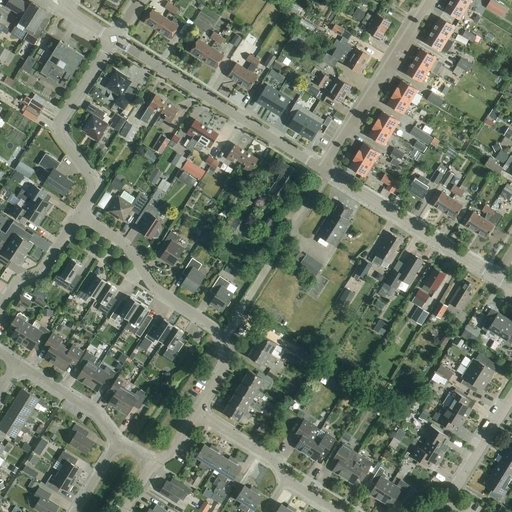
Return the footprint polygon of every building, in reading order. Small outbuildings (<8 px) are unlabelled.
[(16,26),(26,32),(37,39),(48,21),(43,18),(45,16),(19,0),(8,0),(4,7),(21,18),(16,26)] [(460,21),(467,9),(453,0),(451,0),(444,11),(460,21)] [(453,0),(467,9),(472,0),(453,0)] [(491,0),(486,8),(502,17),(506,9),(491,0)] [(169,11),(173,5),(168,3),(164,8),(169,11)] [(207,4),(196,21),(210,30),(221,13),(207,4)] [(173,5),(169,11),(175,15),(179,9),(173,5)] [(355,13),(385,31),(391,23),(377,14),(375,18),(367,13),(367,14),(358,8),(355,13)] [(156,31),(165,18),(152,10),(144,23),(156,31)] [(380,39),(385,31),(355,13),(353,16),(362,22),(362,23),(369,27),(367,31),(380,39)] [(165,18),(156,31),(169,39),(178,26),(165,18)] [(432,31),(448,40),(455,28),(440,19),(432,31)] [(348,41),(352,35),(335,24),(331,30),(348,41)] [(26,32),(16,26),(15,26),(15,25),(9,34),(20,41),(26,32)] [(473,42),(476,37),(465,30),(462,36),(473,42)] [(441,52),(448,40),(432,31),(425,43),(441,52)] [(215,42),(219,35),(214,32),(210,38),(215,42)] [(249,34),(244,40),(252,46),(256,39),(249,34)] [(219,35),(215,42),(220,45),(224,39),(219,35)] [(237,47),(243,38),(237,35),(232,43),(237,47)] [(295,35),(291,40),(296,43),(299,38),(295,35)] [(203,61),(211,48),(198,39),(189,53),(203,61)] [(65,87),(84,57),(60,41),(41,72),(65,87)] [(351,57),(365,65),(370,56),(356,48),(355,51),(340,42),(337,48),(344,53),(351,57)] [(0,45),(0,60),(4,63),(5,61),(8,63),(14,55),(10,53),(10,52),(0,45)] [(211,48),(203,61),(216,69),(224,56),(211,48)] [(360,74),(365,65),(351,57),(344,53),(337,48),(332,56),(360,74)] [(413,62),(429,72),(436,60),(421,50),(413,62)] [(269,69),(277,58),(271,54),(263,65),(269,69)] [(251,64),(254,58),(249,55),(245,60),(251,64)] [(30,74),(37,62),(30,57),(22,69),(30,74)] [(246,70),(238,84),(249,91),(257,77),(252,74),(260,62),(254,58),(251,64),(246,70)] [(468,73),(473,66),(462,58),(457,66),(468,73)] [(422,83),(429,72),(413,62),(406,74),(422,83)] [(246,70),(236,64),(227,77),(238,84),(246,70)] [(124,110),(129,102),(122,97),(131,82),(126,79),(127,78),(115,70),(110,78),(111,79),(106,88),(119,96),(114,104),(124,110)] [(318,79),(346,96),(351,88),(337,79),(334,84),(328,79),(328,78),(321,73),(318,79)] [(341,105),(346,96),(318,79),(314,84),(322,89),(323,87),(329,92),(327,96),(341,105)] [(394,93),(410,103),(418,91),(402,81),(394,93)] [(317,97),(320,91),(308,84),(304,90),(317,97)] [(269,109),(279,93),(272,88),(268,86),(257,102),(261,105),(269,109)] [(104,104),(108,98),(101,94),(102,92),(95,88),(90,95),(104,104)] [(279,93),(269,109),(280,117),(291,100),(279,93)] [(403,115),(410,103),(394,93),(387,105),(403,115)] [(427,100),(440,108),(444,101),(431,93),(427,100)] [(41,113),(47,102),(35,95),(28,106),(41,113)] [(161,113),(167,103),(155,96),(147,109),(140,120),(146,124),(153,113),(153,112),(155,109),(161,113)] [(167,103),(161,113),(167,116),(164,120),(170,124),(179,111),(167,103)] [(295,116),(288,127),(300,134),(313,113),(296,103),(289,113),(295,116)] [(98,142),(103,134),(102,134),(108,125),(101,120),(105,114),(91,104),(86,111),(92,115),(82,130),(87,134),(87,135),(98,142)] [(35,122),(40,114),(28,107),(23,115),(35,122)] [(493,109),(489,115),(496,120),(501,113),(493,109)] [(110,126),(119,132),(126,121),(114,113),(110,121),(112,123),(110,126)] [(313,113),(300,134),(312,141),(324,120),(313,113)] [(375,125),(391,135),(398,123),(382,113),(375,125)] [(493,124),(486,120),(483,124),(491,129),(493,124)] [(194,148),(207,128),(195,121),(187,134),(193,138),(189,144),(194,148)] [(132,141),(139,129),(127,122),(120,134),(132,141)] [(384,147),(391,135),(375,125),(368,137),(384,147)] [(433,137),(414,126),(410,133),(429,145),(433,137)] [(177,134),(184,136),(186,130),(179,128),(177,134)] [(207,128),(194,148),(199,151),(204,145),(210,149),(218,136),(207,128)] [(511,142),(511,131),(508,129),(503,137),(511,142)] [(174,135),(171,140),(176,144),(180,138),(174,135)] [(163,136),(154,150),(162,154),(170,141),(163,136)] [(423,154),(427,148),(417,141),(413,148),(423,154)] [(499,143),(492,147),(495,152),(502,149),(499,143)] [(356,156),(372,166),(379,154),(363,144),(356,156)] [(240,163),(246,153),(235,146),(226,159),(232,163),(234,159),(240,163)] [(390,156),(401,162),(405,155),(394,149),(390,156)] [(410,152),(409,155),(420,162),(423,156),(414,150),(412,153),(410,152)] [(498,155),(511,163),(511,157),(501,151),(498,155)] [(511,163),(498,155),(493,152),(490,156),(495,159),(496,159),(511,168),(511,169),(509,174),(511,175),(511,163)] [(246,153),(240,163),(246,166),(243,170),(249,173),(258,160),(246,153)] [(65,196),(73,184),(60,175),(61,174),(56,171),(60,163),(46,154),(38,165),(51,173),(45,183),(65,196)] [(177,154),(172,163),(180,169),(186,159),(177,154)] [(365,178),(372,166),(356,156),(348,168),(365,178)] [(397,169),(401,162),(390,156),(386,162),(397,169)] [(211,166),(214,161),(208,158),(205,163),(211,166)] [(489,159),(484,167),(499,176),(503,169),(495,164),(496,163),(489,159)] [(448,170),(451,164),(451,163),(452,161),(450,160),(445,168),(440,165),(431,181),(437,185),(447,170),(448,170)] [(214,161),(211,166),(216,169),(219,164),(214,161)] [(24,177),(30,168),(20,162),(14,170),(24,177)] [(281,203),(299,173),(283,162),(276,173),(280,175),(267,194),(281,203)] [(196,166),(191,174),(200,180),(205,172),(196,166)] [(20,184),(24,178),(16,172),(12,179),(20,184)] [(154,186),(160,175),(155,172),(148,183),(154,186)] [(446,188),(454,176),(448,172),(440,185),(446,188)] [(242,185),(246,179),(240,175),(236,181),(242,185)] [(161,185),(169,190),(174,181),(166,176),(161,185)] [(428,182),(420,177),(418,180),(415,178),(407,190),(422,199),(429,188),(426,186),(428,182)] [(121,191),(126,183),(116,178),(112,185),(121,191)] [(392,179),(386,189),(397,197),(404,186),(392,179)] [(28,193),(27,195),(32,198),(28,204),(33,207),(44,215),(46,212),(48,213),(53,205),(52,204),(48,201),(47,203),(43,200),(39,197),(43,192),(40,190),(33,185),(29,191),(28,193)] [(511,196),(511,187),(506,185),(503,191),(511,196)] [(456,195),(459,190),(453,186),(450,192),(456,195)] [(233,209),(243,194),(237,190),(228,206),(233,209)] [(459,190),(456,195),(461,199),(464,193),(459,190)] [(443,213),(452,200),(441,193),(433,207),(443,213)] [(138,215),(148,200),(139,194),(131,205),(118,196),(113,205),(112,204),(106,212),(118,220),(119,219),(124,222),(131,210),(138,215)] [(452,200),(443,213),(454,220),(463,207),(452,200)] [(156,237),(157,237),(158,236),(159,235),(159,233),(159,232),(158,231),(158,230),(157,229),(162,222),(155,218),(160,211),(148,203),(139,216),(146,221),(139,231),(151,239),(152,237),(153,238),(154,238),(155,238),(156,237)] [(346,220),(352,211),(339,203),(333,212),(331,211),(316,234),(329,243),(335,247),(349,225),(351,226),(352,224),(346,220)] [(17,204),(10,215),(24,224),(28,218),(35,223),(34,224),(39,227),(44,219),(42,218),(44,215),(33,207),(28,204),(25,209),(17,204)] [(487,214),(490,208),(485,205),(481,211),(487,214)] [(484,220),(475,233),(486,240),(494,226),(489,223),(492,217),(492,218),(496,212),(490,208),(487,214),(484,220)] [(475,233),(484,220),(473,213),(465,226),(475,233)] [(248,223),(237,216),(234,214),(226,227),(240,236),(248,223)] [(5,234),(2,239),(9,244),(25,255),(27,252),(29,253),(34,245),(29,241),(21,236),(25,231),(12,223),(5,234)] [(173,266),(183,249),(176,245),(181,238),(171,231),(161,247),(166,250),(160,258),(173,266)] [(207,247),(213,240),(206,234),(200,241),(207,247)] [(397,253),(394,251),(401,241),(390,234),(372,264),(379,268),(381,266),(386,269),(390,263),(390,264),(397,253)] [(0,241),(0,263),(2,265),(7,257),(12,260),(15,262),(15,264),(19,267),(25,259),(23,258),(25,255),(9,244),(2,239),(0,241)] [(316,278),(323,266),(305,255),(298,267),(316,278)] [(408,285),(423,262),(412,255),(404,266),(398,262),(377,294),(383,299),(386,295),(391,298),(403,281),(408,285)] [(194,293),(205,276),(197,271),(202,265),(192,258),(182,273),(187,277),(182,285),(194,293)] [(70,261),(67,259),(62,267),(65,269),(60,276),(57,274),(53,281),(71,293),(82,277),(77,274),(82,266),(72,259),(70,261)] [(364,279),(371,267),(363,263),(356,274),(364,279)] [(229,275),(233,269),(228,266),(224,271),(229,275)] [(434,293),(445,276),(434,269),(427,279),(426,279),(422,285),(434,293)] [(96,299),(107,282),(97,276),(92,284),(87,281),(76,296),(85,302),(90,295),(96,299)] [(222,312),(233,295),(226,290),(230,284),(219,276),(210,291),(216,295),(210,304),(222,312)] [(107,282),(96,299),(102,303),(98,310),(107,316),(117,300),(112,297),(117,289),(107,282)] [(473,286),(466,282),(464,284),(462,282),(449,304),(461,312),(470,297),(467,295),(473,286)] [(36,289),(32,294),(38,298),(41,292),(36,289)] [(346,289),(338,302),(343,305),(350,292),(346,289)] [(421,309),(429,297),(419,290),(411,303),(421,309)] [(28,308),(31,303),(20,296),(14,305),(19,308),(21,304),(28,308)] [(120,302),(110,318),(115,321),(119,315),(129,321),(140,304),(130,297),(127,302),(125,306),(120,302)] [(377,301),(374,306),(381,311),(385,306),(377,301)] [(432,315),(440,320),(448,308),(439,303),(432,315)] [(129,321),(125,328),(140,337),(150,322),(146,318),(148,315),(151,311),(140,304),(129,321)] [(410,320),(421,327),(429,314),(418,308),(410,320)] [(13,334),(11,337),(21,344),(32,327),(23,321),(26,317),(20,313),(18,314),(8,330),(13,334)] [(488,338),(494,341),(508,319),(498,313),(492,322),(488,319),(481,329),(490,335),(488,338)] [(163,343),(174,326),(164,319),(158,328),(153,324),(145,338),(154,344),(157,339),(163,343)] [(511,322),(508,319),(494,341),(499,345),(501,342),(510,347),(511,343),(511,334),(511,333),(511,322)] [(71,322),(68,327),(74,331),(77,326),(71,322)] [(383,337),(389,327),(379,322),(373,332),(383,337)] [(32,327),(21,344),(31,350),(37,341),(42,345),(50,332),(41,326),(38,331),(32,327)] [(174,326),(163,343),(169,347),(166,352),(175,357),(184,344),(179,341),(184,333),(174,326)] [(467,340),(470,334),(465,330),(461,337),(467,340)] [(86,332),(83,337),(89,341),(92,335),(86,332)] [(54,365),(65,347),(59,344),(62,339),(52,333),(44,346),(49,349),(44,358),(54,365)] [(270,355),(274,349),(280,353),(283,349),(276,345),(277,344),(261,335),(257,342),(254,340),(251,344),(255,346),(270,355)] [(95,339),(91,345),(96,348),(100,342),(95,339)] [(74,367),(83,352),(73,346),(70,350),(65,347),(54,365),(64,371),(69,364),(74,367)] [(277,359),(270,355),(255,346),(251,352),(248,350),(245,354),(248,356),(264,366),(267,359),(274,363),(277,359)] [(87,385),(98,368),(93,365),(97,358),(87,352),(77,367),(83,370),(77,379),(87,385)] [(472,359),(467,368),(489,381),(498,366),(489,361),(490,360),(479,354),(475,360),(472,359)] [(122,355),(118,360),(123,363),(127,358),(122,355)] [(507,367),(511,360),(507,357),(502,364),(507,367)] [(436,373),(448,381),(452,374),(441,366),(436,373)] [(116,373),(106,367),(103,372),(98,368),(87,385),(97,392),(106,378),(111,381),(116,373)] [(489,381),(467,368),(461,377),(463,379),(461,384),(471,390),(474,385),(483,391),(483,390),(485,391),(490,384),(488,383),(489,381)] [(328,370),(325,374),(335,381),(338,376),(328,370)] [(258,391),(261,385),(268,389),(271,384),(264,380),(256,375),(249,371),(245,377),(242,375),(239,380),(242,382),(258,391)] [(259,371),(256,375),(264,380),(266,376),(259,371)] [(90,392),(64,378),(61,384),(86,399),(90,392)] [(118,409),(129,392),(120,386),(123,382),(117,378),(109,391),(114,395),(109,403),(118,409)] [(251,401),(255,395),(262,399),(264,395),(258,391),(242,382),(239,388),(235,386),(233,390),(236,392),(251,401)] [(289,383),(286,387),(293,391),(295,387),(292,385),(289,383)] [(290,395),(293,391),(286,387),(283,391),(290,395)] [(398,388),(394,394),(401,398),(404,392),(398,388)] [(16,399),(33,410),(37,403),(42,406),(45,400),(40,397),(39,400),(22,389),(16,399)] [(448,407),(466,418),(471,409),(467,406),(470,401),(451,389),(448,395),(454,398),(448,407)] [(137,391),(134,395),(129,392),(118,409),(128,415),(136,401),(141,405),(146,397),(137,391)] [(245,411),(249,405),(255,409),(258,405),(251,401),(236,392),(232,398),(229,396),(226,400),(230,402),(245,411)] [(364,403),(367,398),(361,394),(357,399),(364,403)] [(431,396),(425,405),(430,409),(436,400),(431,396)] [(375,408),(378,404),(369,398),(364,405),(368,407),(369,404),(375,408)] [(38,413),(33,410),(16,399),(10,408),(27,419),(26,421),(31,424),(38,413)] [(252,415),(245,411),(230,402),(226,408),(223,406),(220,410),(239,422),(243,415),(249,419),(252,415)] [(258,405),(255,409),(262,413),(264,409),(258,405)] [(56,418),(59,412),(51,407),(48,414),(56,418)] [(466,418),(448,407),(445,413),(440,410),(438,414),(436,413),(432,419),(454,432),(457,426),(460,428),(466,418)] [(23,426),(26,421),(27,419),(10,408),(4,418),(21,428),(20,431),(25,434),(28,429),(23,426)] [(423,409),(420,415),(426,419),(430,414),(423,409)] [(400,427),(405,418),(399,414),(393,423),(400,427)] [(425,424),(427,420),(426,419),(420,415),(417,419),(425,424)] [(17,436),(20,431),(21,428),(4,418),(0,424),(0,429),(15,439),(13,441),(18,444),(21,438),(17,436)] [(306,454),(320,431),(314,427),(314,426),(304,420),(295,435),(301,439),(295,448),(306,454)] [(237,430),(246,432),(248,425),(239,423),(237,430)] [(262,423),(257,430),(262,433),(263,434),(267,427),(267,426),(262,423)] [(87,454),(94,443),(83,436),(86,431),(75,424),(72,430),(77,433),(70,444),(87,454)] [(425,445),(442,456),(448,446),(446,445),(450,438),(430,426),(424,437),(428,440),(425,445)] [(320,431),(306,454),(316,461),(322,452),(327,455),(336,440),(326,434),(325,434),(320,431)] [(62,441),(59,445),(70,453),(73,448),(62,441)] [(0,455),(3,450),(8,453),(11,448),(6,445),(5,447),(0,443),(0,455)] [(25,444),(21,449),(28,453),(28,452),(31,448),(25,444)] [(298,456),(292,447),(288,450),(284,444),(278,449),(288,463),(298,456)] [(343,477),(357,454),(352,451),(353,450),(343,444),(333,459),(338,462),(333,471),(343,477)] [(202,469),(215,448),(211,446),(210,448),(204,445),(196,458),(202,461),(198,467),(202,469)] [(437,465),(442,456),(425,445),(422,450),(417,447),(411,456),(424,465),(430,468),(433,463),(437,465)] [(215,448),(202,469),(206,472),(210,466),(215,469),(223,456),(218,453),(219,451),(215,448)] [(22,459),(26,452),(20,449),(16,456),(22,459)] [(60,472),(75,481),(82,470),(74,466),(78,460),(63,451),(57,462),(63,466),(60,472)] [(511,457),(505,453),(498,464),(511,472),(511,457)] [(357,454),(343,477),(353,484),(359,475),(364,478),(373,463),(364,457),(364,458),(357,454)] [(35,466),(39,460),(31,456),(28,461),(35,466)] [(221,481),(234,460),(230,457),(228,460),(223,456),(215,469),(220,472),(217,478),(221,481)] [(234,460),(221,481),(224,483),(228,477),(234,481),(242,468),(236,465),(238,462),(234,460)] [(42,474),(45,466),(38,464),(36,471),(42,474)] [(491,475),(506,484),(510,478),(511,479),(511,472),(498,464),(491,475)] [(25,466),(22,471),(29,475),(32,470),(25,466)] [(391,483),(385,480),(387,476),(383,474),(385,470),(380,467),(371,482),(376,485),(370,494),(380,501),(391,483)] [(68,492),(75,481),(60,472),(56,478),(51,475),(45,485),(57,493),(61,488),(68,492)] [(503,489),(506,484),(491,475),(485,485),(492,490),(488,495),(501,503),(508,492),(503,489)] [(391,483),(380,501),(391,507),(396,498),(402,502),(411,487),(401,480),(396,487),(391,483)] [(33,491),(37,485),(31,481),(27,488),(33,491)] [(179,489),(167,482),(160,493),(176,503),(179,499),(183,501),(187,494),(189,495),(192,490),(182,484),(179,489)] [(242,511),(255,489),(251,487),(250,489),(244,486),(236,499),(242,502),(238,508),(242,511)] [(40,511),(55,511),(59,507),(48,500),(51,495),(39,487),(33,497),(39,500),(34,508),(40,511)] [(255,489),(242,511),(244,511),(246,511),(250,507),(255,511),(263,498),(258,494),(259,492),(255,489)] [(199,511),(208,511),(211,507),(204,503),(199,511)]
